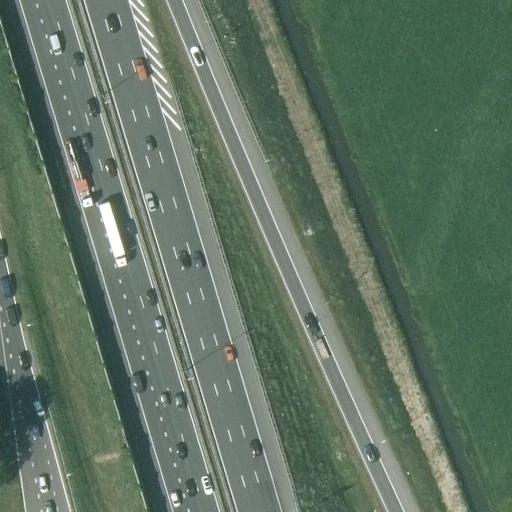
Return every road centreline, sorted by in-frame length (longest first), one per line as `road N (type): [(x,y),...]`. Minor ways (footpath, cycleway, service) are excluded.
road 1 (motorway): [(395,511),(173,0)]
road 2 (motorway): [(256,511),(101,0)]
road 3 (motorway): [(44,0),(195,511)]
road 4 (motorway): [(0,298),(44,511)]
